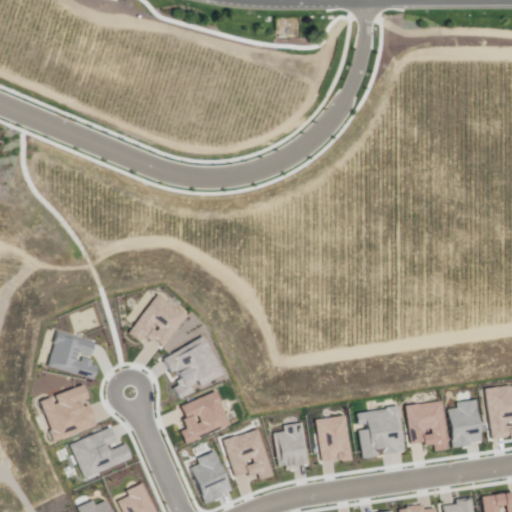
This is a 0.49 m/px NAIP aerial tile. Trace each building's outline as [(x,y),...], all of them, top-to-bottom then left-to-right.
[(155,297),(182,316),(158,349),(131,329),(155,297)] [(51,332),(43,364),(93,376),(100,343),(51,332)] [(205,339),(223,376),(174,399),(156,363),(205,339)] [(81,385),(95,425),(49,441),(35,401),(81,385)] [(488,394),(511,387),(511,437),(501,440),(488,394)] [(214,390),(229,425),(183,445),(178,432),(187,428),(178,405),(214,390)] [(399,399),(431,390),(444,436),(411,445),(399,399)] [(441,405),(473,396),(486,442),(453,451),(441,405)] [(354,417),(386,408),(399,453),(366,462),(354,417)] [(266,426),(298,416),(311,462),(278,471),(266,426)] [(308,429),(340,420),(353,466),(320,475),(308,429)] [(225,431),(257,422),(270,468),(237,477),(225,431)] [(109,427),(125,455),(81,479),(66,450),(109,427)] [(189,459),(221,450),(234,495),(201,504),(189,459)] [(115,511),(109,490),(142,481),(150,511),(115,511)] [(79,511),(77,502),(110,493),(115,511),(79,511)] [(490,511),(491,499),(511,499),(511,511),(490,511)]
